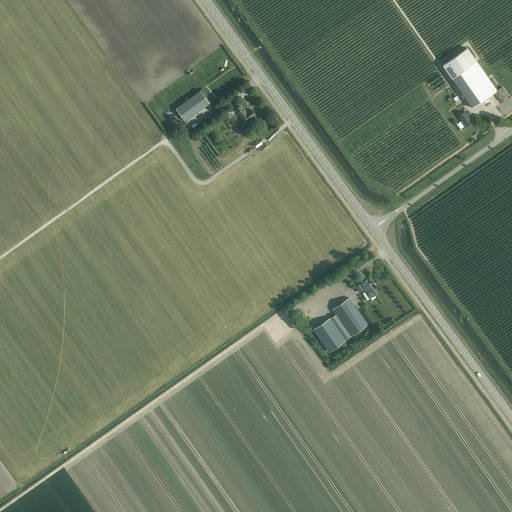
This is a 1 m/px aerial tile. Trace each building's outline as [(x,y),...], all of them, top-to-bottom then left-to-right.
[(443,66),(461,92),(473,108),(494,93),(500,101),(508,95),(502,87),(497,91),(476,61),(468,49),(443,66)] [(185,121),(210,103),(201,91),(176,108),(185,121)] [(248,121),(255,115),(251,109),(248,112),(248,113),(246,113),(244,111),(244,110),(245,110),(241,105),(235,109),(243,120),(246,118),(248,121)] [(465,111),(458,117),(465,127),(472,122),(469,117),(469,118),(468,116),(465,111)] [(359,292),(363,290),(365,292),(369,298),(370,298),(371,297),(374,295),(379,292),(376,287),(375,288),(371,282),(369,283),(367,279),(360,284),(356,287),(359,292)] [(333,309),(336,314),(314,330),(329,351),(351,336),(367,324),(349,298),(333,309)]
